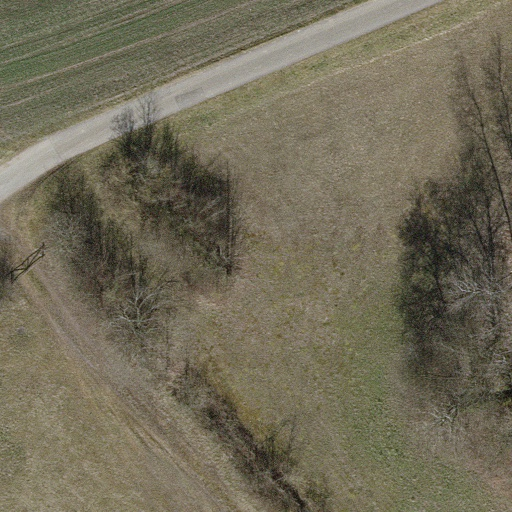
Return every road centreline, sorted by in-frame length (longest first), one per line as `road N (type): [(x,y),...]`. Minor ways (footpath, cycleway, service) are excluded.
road 1 (track): [(406,0),(58,148),(0,186)]
road 2 (track): [(0,244),(239,511)]
